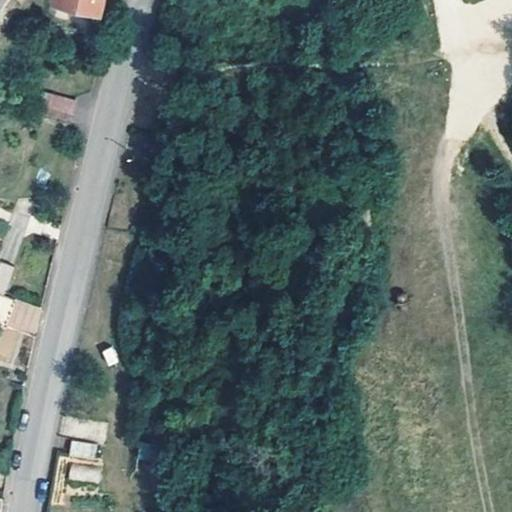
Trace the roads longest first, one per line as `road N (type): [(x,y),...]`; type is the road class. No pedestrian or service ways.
road 1 (residential): [(28,511),(68,292),(142,0)]
road 2 (track): [(493,511),(443,201),(449,154),(480,80)]
